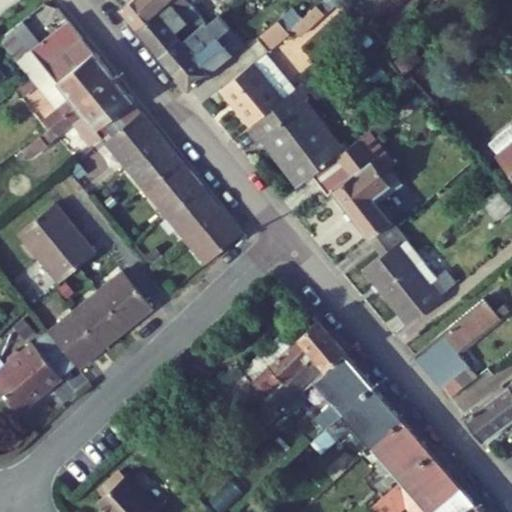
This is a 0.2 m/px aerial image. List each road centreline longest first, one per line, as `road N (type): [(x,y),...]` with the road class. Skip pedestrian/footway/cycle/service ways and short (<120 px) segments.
road 1 (residential): [(18,490),(281,237)]
road 2 (residential): [(281,237),(511,500)]
road 3 (residential): [(80,0),(281,237)]
road 4 (unknown): [(195,320),(67,194)]
